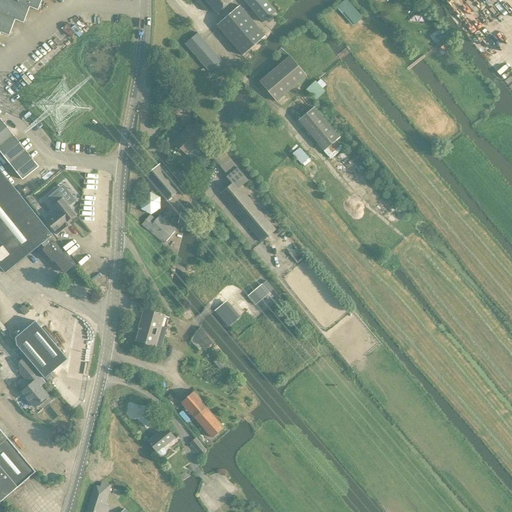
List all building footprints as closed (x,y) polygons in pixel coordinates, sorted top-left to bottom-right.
[(0,0),(0,13),(15,20),(23,23),(29,7),(10,0),(0,0)] [(10,0),(29,7),(38,10),(41,0),(10,0)] [(198,0),(197,1),(205,11),(211,7),(216,13),(231,0),(198,0)] [(244,0),(263,22),(275,12),(265,0),(244,0)] [(344,0),(339,4),(356,23),(363,17),(348,0),(344,0)] [(216,25),(242,55),(265,36),(239,5),(216,25)] [(0,32),(1,32),(9,36),(15,20),(0,13),(0,32)] [(447,38),(439,44),(443,51),(452,45),(447,38)] [(203,40),(191,51),(211,74),(213,72),(220,65),(223,63),(203,40)] [(276,102),(302,80),(307,75),(290,56),(259,82),(276,102)] [(314,81),(307,89),(317,99),(324,91),(322,89),(326,85),(320,79),(316,83),(314,81)] [(324,150),(339,138),(314,107),(298,120),(324,150)] [(0,120),(0,145),(13,135),(1,119),(0,120)] [(188,127),(173,143),(186,155),(199,141),(202,143),(209,135),(196,124),(191,129),(188,127)] [(0,145),(0,151),(10,164),(27,151),(13,135),(0,145)] [(10,164),(13,168),(10,171),(15,178),(19,175),(22,180),(39,166),(27,151),(10,164)] [(227,176),(236,168),(223,152),(214,160),(227,176)] [(180,190),(163,170),(159,164),(145,176),(166,202),(180,190)] [(0,266),(5,273),(41,244),(44,248),(42,249),(53,262),(54,260),(64,273),(75,264),(65,252),(63,253),(53,240),(52,241),(49,238),(52,235),(0,169),(0,266)] [(232,184),(220,194),(261,243),(276,230),(239,187),(247,181),(248,180),(243,174),(242,175),(235,182),(232,184)] [(49,180),(44,175),(31,185),(35,191),(49,180)] [(55,190),(62,198),(69,206),(69,205),(78,198),(77,196),(81,193),(74,184),(72,184),(70,184),(68,185),(65,181),(55,190)] [(26,195),(30,191),(26,186),(22,190),(26,195)] [(150,192),(144,196),(140,198),(141,209),(151,215),(160,209),(160,197),(150,192)] [(57,234),(63,229),(68,225),(66,222),(76,214),(69,205),(69,206),(62,198),(53,206),(58,212),(46,221),(57,234)] [(177,223),(184,225),(187,214),(180,212),(177,223)] [(83,219),(90,229),(95,224),(88,215),(83,219)] [(149,215),(141,224),(163,243),(175,229),(159,215),(155,219),(149,215)] [(195,279),(214,292),(221,281),(220,280),(225,273),(214,265),(208,272),(203,268),(195,279)] [(261,284),(247,296),(255,305),(273,289),(266,281),(261,284)] [(274,291),(270,294),(276,302),(280,298),(274,291)] [(248,307),(243,301),(239,305),(244,311),(248,307)] [(214,311),(228,327),(238,318),(229,308),(225,304),(222,304),(214,311)] [(24,305),(23,306),(19,309),(25,315),(29,311),(24,305)] [(139,330),(136,340),(160,347),(168,317),(144,310),(139,328),(137,327),(136,329),(139,330)] [(239,319),(231,326),(237,333),(245,326),(239,319)] [(44,378),(52,371),(67,358),(35,320),(15,337),(16,344),(44,378)] [(211,351),(203,358),(208,364),(217,357),(211,351)] [(21,392),(34,407),(48,395),(40,386),(44,381),(35,371),(24,358),(19,362),(20,373),(29,384),(21,392)] [(180,402),(210,436),(211,437),(223,427),(206,407),(206,406),(193,391),(180,402)] [(157,452),(158,453),(160,455),(163,455),(164,453),(165,451),(164,449),(163,447),(174,437),(165,426),(147,441),(157,452)] [(0,503),(0,502),(0,500),(14,489),(35,471),(0,429),(0,503)] [(205,449),(196,438),(190,442),(200,454),(205,449)] [(94,486),(86,511),(106,511),(108,507),(104,506),(110,486),(101,483),(99,487),(94,486)]
